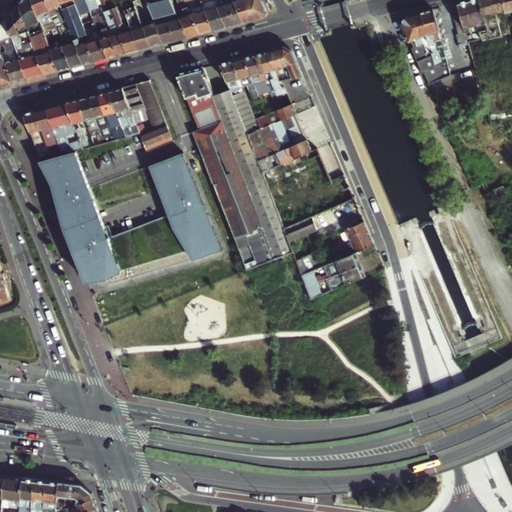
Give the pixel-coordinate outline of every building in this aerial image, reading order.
[(41,22),(32,0),(23,0),(20,4),(28,27),(35,25),(41,22)] [(50,12),(45,0),(32,0),(41,22),(43,29),(44,32),(56,27),(56,25),(50,12)] [(61,3),(59,0),(45,0),(50,12),(56,25),(56,27),(61,25),(68,22),(63,8),(61,3)] [(86,0),(87,2),(87,3),(89,8),(93,17),(99,15),(94,1),(95,0),(86,0)] [(107,0),(99,0),(105,12),(111,10),(108,2),(107,0)] [(128,53),(142,49),(124,7),(120,9),(118,5),(115,0),(113,0),(108,2),(111,10),(128,53)] [(154,17),(149,4),(144,6),(142,0),(121,0),(123,3),(124,7),(142,49),(165,43),(154,17)] [(165,43),(177,40),(158,0),(151,0),(158,15),(154,17),(165,43)] [(159,0),(158,0),(177,40),(189,37),(171,0),(159,0)] [(201,33),(191,12),(185,0),(171,0),(189,37),(201,33)] [(200,14),(194,0),(185,0),(191,12),(201,33),(213,30),(204,11),(200,14)] [(200,3),(204,11),(213,30),(228,26),(219,8),(211,11),(206,0),(203,0),(204,1),(200,3)] [(215,0),(219,8),(228,26),(238,24),(228,3),(224,4),(222,0),(215,0)] [(245,22),(234,0),(226,0),(228,3),(238,24),(245,22)] [(261,0),(234,0),(245,22),(265,17),(267,13),(261,0)] [(468,36),(469,41),(483,38),(482,31),(488,29),(480,0),(467,0),(459,2),(467,33),(472,32),(473,34),(468,36)] [(483,38),(469,41),(469,42),(491,126),(493,134),(511,129),(511,38),(508,21),(503,0),(480,0),(488,29),(482,31),(483,38)] [(511,0),(503,0),(508,21),(511,20),(511,0)] [(467,33),(459,2),(452,4),(460,34),(457,35),(460,45),(469,42),(469,41),(468,36),(467,33)] [(27,35),(31,34),(28,27),(20,4),(12,13),(20,35),(26,32),(27,35)] [(83,25),(75,4),(67,7),(63,8),(68,22),(71,29),(83,25)] [(444,49),(434,9),(422,12),(430,45),(432,51),(433,55),(435,65),(444,63),(441,50),(444,49)] [(128,53),(111,10),(105,12),(108,21),(110,26),(107,27),(110,33),(118,55),(128,53)] [(430,45),(422,12),(412,15),(426,47),(430,45)] [(15,42),(17,48),(28,79),(46,74),(41,62),(31,34),(27,35),(26,32),(20,35),(12,13),(6,19),(15,42)] [(110,33),(107,27),(105,22),(102,14),(99,15),(93,17),(94,20),(97,19),(102,29),(98,31),(109,58),(118,55),(110,33)] [(426,47),(412,15),(405,17),(402,23),(410,42),(412,41),(414,47),(413,48),(418,61),(430,56),(428,52),(426,47)] [(14,83),(3,53),(1,47),(15,42),(6,19),(0,26),(0,84),(1,86),(14,83)] [(84,64),(71,29),(68,22),(61,25),(64,32),(59,34),(63,44),(72,67),(84,64)] [(79,43),(77,38),(85,35),(87,34),(85,30),(83,25),(71,29),(84,64),(95,61),(87,41),(79,43)] [(95,61),(109,58),(98,31),(96,26),(85,30),(87,34),(85,35),(87,41),(95,61)] [(51,48),(44,32),(43,29),(38,31),(31,34),(41,62),(46,74),(59,71),(51,48)] [(6,52),(11,50),(17,48),(15,42),(1,47),(3,53),(6,52)] [(59,71),(72,67),(63,44),(51,48),(59,71)] [(285,65),(291,79),(303,76),(293,52),(285,47),(278,49),(285,65)] [(28,79),(17,48),(11,50),(6,52),(3,53),(14,83),(28,79)] [(276,67),(285,65),(278,49),(269,51),(276,67)] [(288,92),(283,80),(282,81),(276,67),(269,51),(257,54),(268,81),(273,80),(279,96),(288,92)] [(268,81),(257,54),(245,57),(256,84),(262,99),(258,101),(259,103),(263,102),(263,103),(274,99),(274,98),(268,81)] [(430,56),(418,61),(424,74),(425,73),(430,84),(452,76),(448,63),(444,63),(435,65),(433,55),(430,56)] [(256,84),(245,57),(233,60),(244,87),(249,86),(256,104),(259,103),(258,101),(262,99),(256,84)] [(225,121),(200,131),(195,133),(213,183),(214,183),(238,243),(248,239),(256,261),(246,264),(248,270),(294,252),(290,242),(285,229),(264,173),(249,134),(262,129),(258,119),(256,119),(244,87),(233,60),(221,63),(231,89),(215,95),(219,105),(225,121)] [(204,67),(178,74),(183,87),(194,115),(219,105),(215,95),(204,67)] [(273,80),(268,81),(274,98),(279,96),(273,80)] [(174,141),(150,81),(109,92),(126,135),(140,131),(147,151),(174,141)] [(116,138),(126,135),(109,92),(99,94),(116,138)] [(116,138),(99,94),(90,97),(103,131),(106,140),(116,138)] [(103,131),(90,97),(80,99),(89,123),(93,134),(103,131)] [(80,99),(67,103),(83,147),(89,145),(86,130),(84,131),(83,125),(89,123),(80,99)] [(83,147),(67,103),(60,104),(70,133),(74,142),(70,143),(71,146),(67,147),(65,144),(61,146),(62,148),(64,152),(78,148),(83,147)] [(293,103),(258,119),(262,129),(297,113),(293,103)] [(60,104),(47,108),(58,138),(61,145),(61,146),(65,144),(67,147),(71,146),(70,143),(66,135),(70,133),(60,104)] [(219,105),(194,115),(200,131),(225,121),(219,105)] [(58,138),(47,108),(35,111),(45,134),(51,151),(62,148),(61,146),(61,145),(53,147),(50,140),(58,138)] [(45,134),(35,111),(24,114),(29,126),(33,137),(45,134)] [(314,151),(297,113),(262,129),(249,134),(264,173),(274,168),(271,161),(274,159),(272,154),(277,153),(283,165),(308,154),(313,152),(313,151),(314,151)] [(33,137),(39,154),(51,151),(45,134),(33,137)] [(64,152),(40,158),(54,192),(88,282),(106,279),(109,284),(224,250),(184,152),(153,165),(171,214),(112,235),(90,180),(78,148),(64,152)] [(331,180),(333,184),(346,178),(345,174),(331,180)] [(503,186),(494,190),(498,198),(507,194),(503,186)] [(499,202),(502,210),(503,209),(511,205),(511,197),(511,196),(499,202)] [(506,217),(511,213),(511,205),(503,209),(502,210),(506,217)] [(318,230),(313,217),(285,229),(290,242),(318,230)] [(375,245),(365,221),(346,230),(351,242),(344,245),(348,252),(345,254),(344,252),(330,258),(332,263),(356,253),(375,245)] [(356,253),(332,263),(325,266),(329,278),(361,264),(356,253)] [(312,255),(299,258),(301,271),(315,268),(312,255)] [(0,301),(10,299),(5,281),(7,281),(4,272),(3,272),(0,263),(0,301)] [(334,289),(366,276),(361,264),(329,278),(328,279),(329,282),(331,281),(334,289)] [(324,294),(319,283),(308,287),(312,299),(324,294)] [(18,511),(23,477),(6,475),(4,496),(3,497),(10,498),(9,507),(8,511),(18,511)] [(33,507),(36,479),(23,477),(18,511),(27,511),(28,507),(33,507)] [(44,509),(48,480),(36,479),(33,507),(31,511),(39,511),(40,511),(40,508),(44,509)] [(60,482),(48,480),(44,509),(44,511),(51,511),(52,509),(56,510),(60,482)] [(55,511),(56,511),(58,511),(95,498),(92,492),(83,484),(60,482),(56,510),(55,511)] [(58,511),(57,511),(83,511),(98,507),(95,498),(58,511)]
